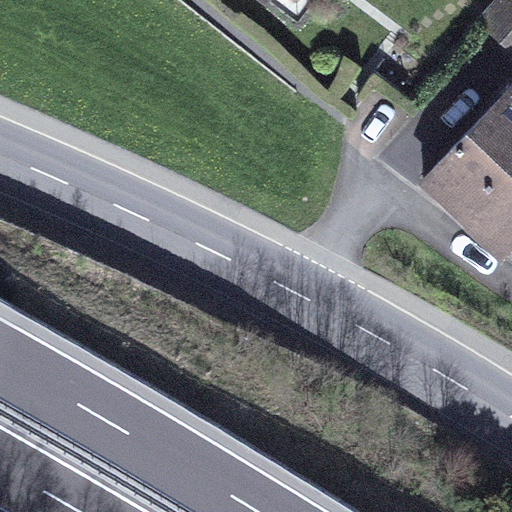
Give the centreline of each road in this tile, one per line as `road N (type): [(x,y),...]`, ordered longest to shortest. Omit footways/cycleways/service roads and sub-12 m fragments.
road 1 (primary): [(0,156),(143,217),(511,419)]
road 2 (motorway): [(267,511),(0,355)]
